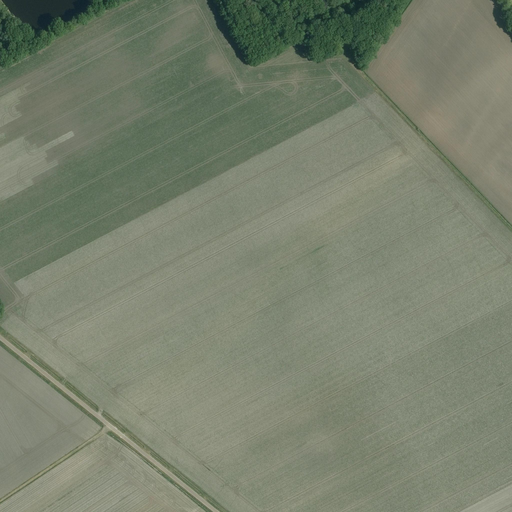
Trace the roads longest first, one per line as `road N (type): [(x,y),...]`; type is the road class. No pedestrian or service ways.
road 1 (unclassified): [(215,511),(0,336)]
road 2 (track): [(0,501),(110,427)]
